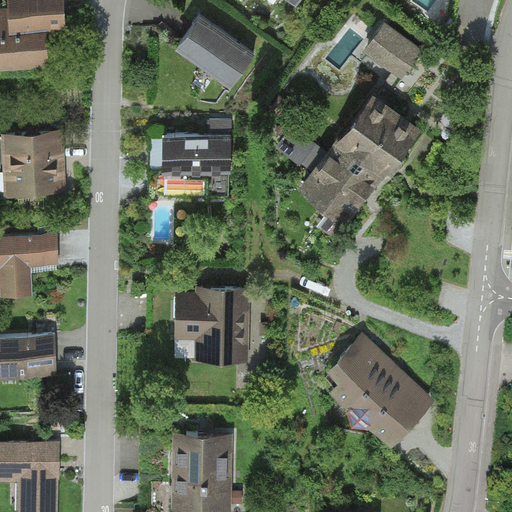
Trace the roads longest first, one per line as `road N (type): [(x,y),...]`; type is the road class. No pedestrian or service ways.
road 1 (residential): [(95,511),(112,0)]
road 2 (residential): [(511,28),(484,291)]
road 3 (residential): [(484,291),(461,511)]
